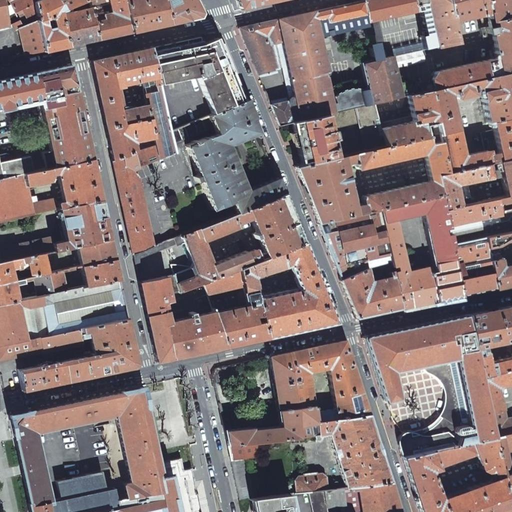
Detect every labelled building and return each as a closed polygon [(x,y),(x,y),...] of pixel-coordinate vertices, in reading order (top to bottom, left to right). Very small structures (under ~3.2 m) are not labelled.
[(8,0),(1,0),(6,22),(14,19),(17,18),(8,0)] [(8,0),(17,18),(18,20),(21,26),(36,20),(43,51),(67,46),(58,10),(64,7),(81,0),(8,0)] [(87,0),(89,8),(97,39),(116,35),(131,32),(124,0),(87,0)] [(124,0),(131,32),(153,27),(170,23),(164,0),(124,0)] [(164,0),(170,23),(198,17),(200,13),(194,0),(164,0)] [(362,0),(262,22),(238,27),(257,76),(274,72),(273,69),(278,69),(277,68),(277,67),(275,59),(272,44),(280,42),(296,114),(292,115),(290,105),(288,106),(287,100),(269,104),(277,124),(290,121),(374,102),(386,99),(377,59),(359,63),(365,89),(366,95),(366,96),(361,99),(335,106),(331,107),(328,97),(324,75),(325,75),(325,72),(314,20),(323,18),(324,23),(363,15),(365,22),(368,21),(415,10),(413,4),(416,4),(424,2),(434,47),(455,42),(450,21),(445,0),(362,0)] [(429,78),(431,89),(511,70),(511,32),(504,0),(445,0),(450,21),(479,14),(480,20),(485,19),(486,16),(488,16),(489,22),(487,23),(488,26),(480,27),(479,28),(481,36),(487,42),(492,45),(495,58),(433,72),(429,78)] [(64,7),(58,10),(67,46),(84,42),(97,39),(89,8),(85,9),(85,5),(79,7),(79,10),(65,13),(64,7)] [(21,26),(18,20),(15,21),(12,23),(15,30),(18,29),(24,55),(43,51),(36,20),(21,26)] [(149,48),(168,132),(244,100),(231,67),(222,44),(219,45),(216,46),(214,38),(201,44),(199,38),(178,42),(149,48)] [(171,144),(168,132),(149,48),(122,53),(89,60),(101,111),(111,160),(131,152),(137,167),(173,152),(171,144)] [(424,50),(392,56),(395,69),(426,62),(424,50)] [(392,56),(377,59),(386,99),(401,96),(399,85),(395,69),(392,56)] [(39,102),(49,150),(41,152),(44,168),(90,158),(87,141),(80,110),(73,79),(70,65),(34,72),(39,99),(39,102)] [(386,99),(374,102),(385,146),(456,130),(447,92),(451,91),(453,96),(455,98),(471,94),(473,91),(472,87),(477,86),(485,123),(490,122),(511,116),(511,70),(431,89),(401,96),(386,99)] [(18,76),(4,79),(6,86),(3,87),(7,105),(11,104),(11,105),(36,100),(39,99),(34,72),(28,74),(18,76)] [(429,78),(399,85),(401,96),(431,89),(429,78)] [(0,79),(0,177),(30,171),(27,156),(0,162),(0,110),(11,108),(11,105),(11,104),(7,105),(3,87),(6,86),(4,79),(0,79)] [(335,106),(361,99),(366,96),(366,95),(365,89),(360,91),(358,82),(331,89),(332,96),(335,106)] [(244,100),(168,132),(171,144),(212,126),(215,134),(206,138),(205,136),(185,145),(197,175),(193,177),(195,181),(199,180),(211,209),(230,201),(234,212),(283,192),(277,177),(247,189),(229,145),(259,132),(245,99),(244,100)] [(374,102),(290,121),(300,165),(334,158),(330,139),(333,138),(331,129),(361,122),(368,150),(385,146),(374,102)] [(456,130),(385,146),(368,150),(334,158),(300,165),(294,167),(305,195),(316,222),(378,208),(439,194),(434,174),(511,157),(511,116),(490,122),(492,130),(480,133),(484,151),(461,156),(456,130)] [(131,152),(111,160),(122,208),(132,254),(139,251),(151,246),(137,181),(136,177),(133,174),(132,173),(131,170),(137,167),(131,152)] [(511,157),(434,174),(439,194),(442,209),(487,199),(486,193),(479,194),(476,179),(493,175),(491,167),(498,166),(504,196),(511,194),(511,193),(511,157)] [(99,199),(94,176),(90,158),(44,168),(30,171),(0,177),(0,220),(57,208),(99,199)] [(234,212),(230,214),(234,223),(249,217),(255,232),(251,234),(253,238),(257,236),(263,252),(258,254),(260,259),(303,242),(299,233),(288,204),(283,192),(234,212)] [(442,228),(446,227),(445,224),(442,209),(439,194),(378,208),(390,261),(401,308),(410,306),(459,296),(448,245),(450,244),(447,233),(443,234),(442,228)] [(504,196),(493,198),(497,213),(501,212),(499,202),(508,200),(511,198),(511,194),(504,196)] [(487,199),(442,209),(445,224),(497,213),(493,198),(487,199)] [(99,199),(57,208),(59,215),(64,240),(52,242),(51,237),(0,248),(0,260),(0,261),(42,253),(75,245),(108,238),(103,216),(99,199)] [(378,208),(316,222),(328,251),(339,279),(338,279),(339,279),(367,268),(383,263),(390,261),(378,208)] [(497,213),(445,224),(446,227),(447,233),(450,244),(484,237),(511,230),(511,208),(503,210),(503,211),(501,212),(497,213)] [(230,214),(197,228),(202,240),(202,239),(235,226),(234,223),(230,214)] [(184,242),(191,261),(190,265),(189,265),(185,265),(169,265),(173,275),(177,290),(178,292),(203,282),(238,268),(260,259),(258,254),(256,250),(255,249),(250,251),(246,253),(245,251),(212,264),(202,239),(202,240),(197,228),(173,237),(175,243),(176,245),(181,243),(184,242)] [(511,284),(511,230),(484,237),(495,288),(511,284)] [(495,288),(484,237),(450,244),(448,245),(459,296),(479,291),(495,288)] [(108,238),(75,245),(80,265),(112,258),(110,247),(108,238)] [(151,246),(139,251),(140,257),(168,246),(166,240),(151,246)] [(181,243),(188,260),(191,261),(184,242),(181,243)] [(300,330),(335,322),(318,280),(303,242),(260,259),(238,268),(241,286),(242,289),(245,301),(246,304),(246,305),(258,303),(266,337),(300,330)] [(0,261),(0,282),(12,280),(9,265),(19,263),(26,261),(29,276),(46,273),(42,253),(0,261)] [(143,281),(138,258),(132,255),(135,270),(138,282),(143,281)] [(51,292),(116,278),(114,267),(112,258),(80,265),(46,273),(51,292)] [(389,277),(369,281),(376,313),(381,312),(401,308),(390,261),(383,263),(385,269),(388,268),(389,277)] [(238,268),(203,282),(206,294),(241,286),(238,268)] [(347,299),(355,318),(376,313),(369,281),(367,268),(339,279),(347,299)] [(12,280),(0,282),(0,303),(16,300),(13,284),(32,279),(36,296),(39,295),(51,292),(46,273),(29,276),(12,280)] [(168,321),(163,302),(169,301),(167,292),(177,290),(173,275),(143,281),(138,282),(142,300),(155,361),(211,349),(223,347),(212,312),(194,315),(193,311),(188,312),(189,316),(168,321)] [(116,278),(51,292),(39,295),(47,335),(125,318),(120,295),(116,278)] [(240,292),(237,293),(239,303),(245,301),(242,289),(240,290),(240,292)] [(16,300),(0,303),(0,344),(47,335),(39,295),(36,296),(16,300)] [(246,304),(212,312),(223,347),(231,345),(266,337),(258,303),(246,305),(246,304)] [(465,314),(472,347),(483,345),(511,338),(511,304),(495,308),(465,314)] [(428,373),(433,376),(437,381),(442,387),(443,391),(443,395),(443,402),(442,406),(441,411),(438,415),(436,418),(431,423),(425,427),(422,429),(418,430),(414,431),(409,431),(405,431),(404,432),(400,434),(398,436),(397,438),(397,442),(397,444),(398,447),(401,456),(429,450),(471,441),(491,437),(486,414),(478,376),(473,354),(472,347),(465,314),(404,327),(363,336),(362,336),(362,338),(375,375),(384,403),(397,400),(398,399),(399,397),(399,395),(394,372),(421,366),(423,370),(425,372),(428,373)] [(125,318),(47,335),(0,344),(0,359),(39,351),(40,353),(80,344),(79,337),(88,335),(92,354),(77,357),(76,357),(17,370),(21,390),(79,378),(133,366),(135,363),(125,318)] [(487,362),(511,356),(511,338),(483,345),(484,351),(485,352),(487,362)] [(267,356),(276,409),(292,407),(312,404),(307,372),(326,368),(333,408),(335,418),(367,414),(354,375),(342,340),(298,350),(267,356)] [(472,347),(473,354),(484,351),(483,345),(472,347)] [(473,354),(478,376),(489,374),(487,362),(485,352),(484,351),(473,354)] [(511,356),(487,362),(489,374),(511,368),(511,356)] [(211,375),(213,382),(227,379),(229,376),(227,366),(215,368),(211,375)] [(478,376),(486,414),(503,410),(499,391),(502,387),(511,384),(511,368),(489,374),(478,376)] [(26,503),(28,507),(46,503),(51,502),(35,432),(114,415),(129,481),(123,482),(122,484),(125,497),(131,495),(163,489),(160,477),(157,463),(145,409),(147,408),(141,385),(129,387),(118,390),(118,392),(31,411),(30,409),(7,414),(12,438),(13,438),(28,502),(26,503)] [(292,407),(296,438),(298,437),(316,433),(314,421),(335,418),(333,408),(313,412),(312,404),(292,407)] [(250,428),(253,441),(256,441),(296,438),(292,407),(276,409),(279,425),(250,428)] [(486,414),(491,437),(500,435),(511,432),(511,416),(505,418),(503,410),(486,414)] [(220,414),(223,430),(231,429),(231,426),(230,426),(227,413),(220,414)] [(326,433),(344,486),(348,486),(388,480),(377,445),(367,414),(335,418),(314,421),(316,433),(316,434),(326,433)] [(223,430),(226,445),(253,441),(250,428),(250,427),(231,429),(223,430)] [(511,432),(500,435),(503,451),(511,449),(511,432)] [(499,476),(507,511),(509,511),(511,511),(511,473),(504,475),(503,469),(506,462),(503,451),(500,435),(491,437),(499,476)] [(494,478),(499,476),(491,437),(471,441),(475,453),(480,469),(487,472),(491,470),(494,478)] [(226,445),(230,460),(245,458),(257,457),(256,441),(253,441),(226,445)] [(429,450),(436,467),(475,453),(471,441),(429,450)] [(507,511),(499,476),(494,478),(438,498),(428,470),(436,467),(429,450),(401,456),(415,499),(419,511),(507,511)] [(180,457),(157,463),(163,489),(167,511),(200,511),(192,470),(191,467),(183,469),(180,457)] [(230,460),(238,500),(249,498),(254,498),(245,458),(230,460)] [(293,480),(295,493),(307,491),(322,489),(323,489),(326,489),(325,476),(320,473),(315,473),(315,472),(302,474),(302,475),(297,476),(293,480)] [(399,511),(395,498),(390,481),(388,480),(348,486),(349,491),(356,490),(362,511),(399,511)] [(323,489),(325,503),(346,501),(344,486),(329,489),(326,489),(323,489)] [(346,511),(362,511),(356,490),(349,491),(348,486),(344,486),(346,501),(346,511)] [(167,511),(163,489),(131,495),(133,504),(94,511),(167,511)] [(307,491),(311,511),(326,511),(325,503),(323,489),(322,489),(307,491)] [(249,498),(251,511),(289,511),(286,494),(254,498),(249,498)] [(84,505),(85,511),(94,511),(133,504),(131,495),(125,497),(123,497),(117,498),(116,499),(104,501),(84,505)] [(28,507),(28,511),(47,511),(46,503),(28,507)]
